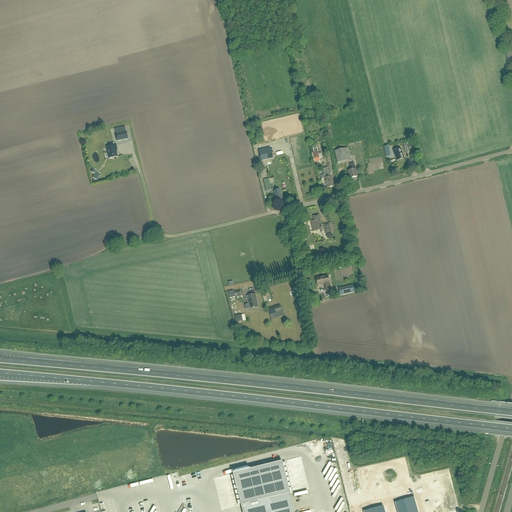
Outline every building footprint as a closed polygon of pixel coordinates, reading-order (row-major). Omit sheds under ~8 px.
[(126,133),(116,135),(117,141),(127,139),(126,133)] [(109,159),(117,157),(115,150),(117,150),(116,146),(107,148),(109,159)] [(313,152),(312,153),(314,163),(320,161),(317,146),(312,147),(313,152)] [(334,151),(337,164),(350,160),(347,148),(334,151)] [(397,161),(399,160),(399,157),(403,156),(400,148),(393,150),(397,161)] [(258,152),(260,160),(273,157),(271,149),(258,152)] [(355,169),(354,163),(349,165),(350,170),(348,171),(350,179),(357,177),(355,169)] [(325,184),(326,188),(334,186),(331,177),(330,177),(330,174),(331,174),(329,168),(322,170),(324,179),(321,180),(322,184),(325,184)] [(263,180),(266,191),(271,190),(268,179),(263,180)] [(276,200),(282,199),(280,190),(274,192),(276,200)] [(321,225),(319,215),(312,216),(313,221),(311,222),(313,232),(321,230),(321,229),(321,228),(321,227),(322,227),(322,225),(321,225)] [(331,290),(327,276),(316,279),(317,286),(324,284),(325,288),(325,291),(331,290)] [(340,296),(354,293),(352,286),(339,289),(340,296)] [(248,309),(258,307),(256,294),(246,296),(247,304),(245,305),(245,306),(245,309),(246,309),(248,309)] [(281,307),(268,311),(270,316),(275,314),(276,318),(283,315),(281,307)] [(294,511),(282,462),(233,474),(242,511),(294,511)] [(414,497),(404,500),(406,506),(416,503),(414,497)] [(396,509),(406,506),(404,500),(395,503),(396,509)] [(416,503),(406,506),(408,511),(418,509),(416,503)]
